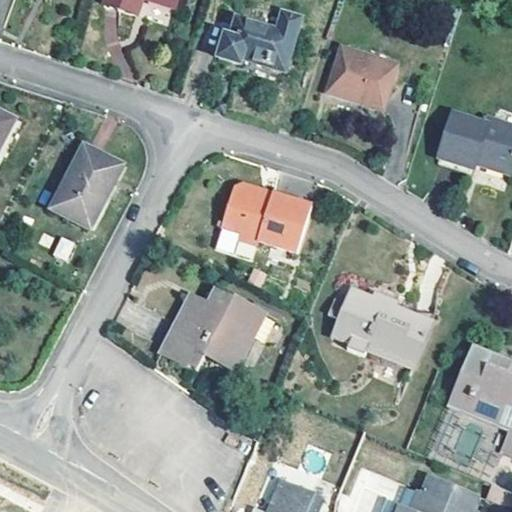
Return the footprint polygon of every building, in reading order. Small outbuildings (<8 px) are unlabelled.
[(97,0),(95,8),(127,18),(132,2),(167,13),(171,0),(97,0)] [(276,15),(270,34),(232,23),(226,41),(219,39),(212,62),(234,69),(236,62),(260,69),(275,74),(291,19),(276,15)] [(387,70),(335,55),(323,94),(376,110),(387,70)] [(511,131),(485,122),(482,131),(451,120),(436,162),(470,174),(474,164),(505,175),(511,155),(511,131)] [(115,174),(76,154),(46,213),(85,233),(115,174)] [(263,201),(262,205),(251,202),(247,195),(234,192),(226,193),(214,231),(230,236),(228,243),(247,249),(249,242),(287,255),(300,212),(263,201)] [(61,237),(52,255),(67,262),(76,243),(61,237)] [(207,301),(198,319),(180,311),(155,366),(190,382),(199,362),(229,375),(253,322),(207,301)] [(348,303),(331,348),(345,354),(343,359),(361,366),(363,360),(407,376),(428,320),(410,321),(371,306),(369,311),(348,303)] [(511,381),(508,380),(510,373),(471,359),(448,413),(495,433),(503,413),(511,417),(511,424),(498,460),(511,465),(511,381)] [(485,498),(511,508),(511,505),(511,492),(491,484),(485,498)] [(313,511),(317,505),(269,487),(259,511),(313,511)]
